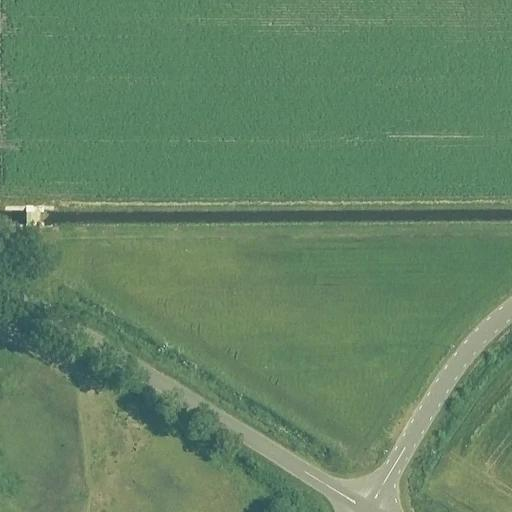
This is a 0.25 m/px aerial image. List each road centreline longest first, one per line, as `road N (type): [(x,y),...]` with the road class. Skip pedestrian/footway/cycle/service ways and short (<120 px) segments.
road 1 (unclassified): [(360,511),(0,287)]
road 2 (unclassified): [(363,511),(457,364),(511,308)]
